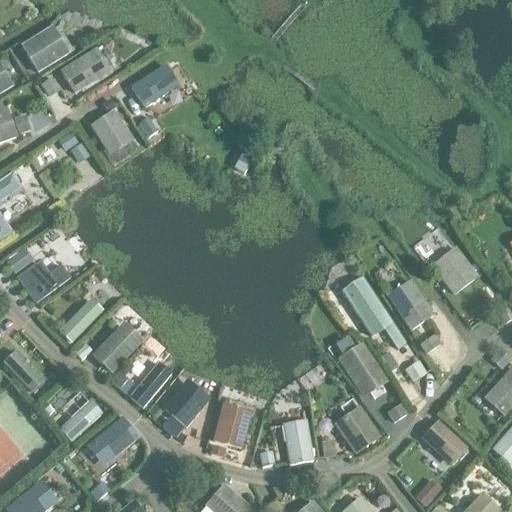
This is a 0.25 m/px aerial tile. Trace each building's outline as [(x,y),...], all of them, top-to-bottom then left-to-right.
[(52,28),(20,48),(39,77),(71,57),(52,28)] [(75,97),(110,74),(96,52),(61,74),(75,97)] [(0,66),(0,98),(14,89),(0,66)] [(146,113),(181,90),(167,68),(132,91),(146,113)] [(49,80),(40,87),(48,100),(58,93),(49,80)] [(108,116),(116,110),(110,102),(102,107),(108,116)] [(6,111),(0,113),(0,145),(16,139),(6,111)] [(111,160),(134,144),(115,114),(91,130),(111,160)] [(25,118),(24,118),(14,122),(19,136),(20,137),(31,133),(25,118)] [(139,126),(149,140),(157,134),(148,120),(139,126)] [(69,135),(56,143),(63,154),(76,146),(69,135)] [(79,146),(68,154),(76,166),(88,159),(79,146)] [(243,156),(234,171),(245,177),(254,163),(243,156)] [(0,247),(14,238),(0,217),(0,208),(23,193),(12,177),(0,185),(0,247)] [(457,301),(481,281),(459,252),(434,270),(457,301)] [(21,253),(4,265),(13,277),(29,265),(21,253)] [(48,281),(39,268),(31,274),(30,274),(18,283),(36,308),(71,282),(63,271),(48,281)] [(409,348),(365,282),(343,296),(374,343),(386,334),(400,354),(409,348)] [(412,335),(435,319),(412,285),(389,300),(412,335)] [(63,301),(53,311),(61,319),(72,309),(63,301)] [(106,316),(92,304),(60,336),(73,348),(106,316)] [(501,327),(511,321),(511,316),(509,310),(495,317),(501,327)] [(124,325),(92,358),(97,364),(110,376),(112,378),(144,345),(124,325)] [(435,337),(420,347),(427,357),(442,347),(435,337)] [(80,361),(82,363),(92,353),(85,347),(76,357),(80,361)] [(364,402),(389,385),(364,348),(339,364),(364,402)] [(499,353),(490,362),(502,373),(511,363),(499,353)] [(46,386),(17,356),(4,368),(34,398),(46,386)] [(419,365),(404,373),(413,385),(426,376),(419,365)] [(174,380),(160,368),(132,401),(146,413),(174,380)] [(506,420),(511,412),(511,371),(485,401),(506,420)] [(133,389),(121,379),(113,388),(125,398),(133,389)] [(188,434),(212,405),(189,385),(164,414),(188,434)] [(54,414),(44,404),(37,410),(46,421),(54,414)] [(88,406),(60,432),(71,444),(99,418),(88,406)] [(400,408),(386,416),(393,427),(407,417),(400,408)] [(244,455),(254,417),(224,409),(214,447),(244,455)] [(357,459),(382,441),(361,411),(336,429),(357,459)] [(122,420),(95,442),(112,464),(139,441),(122,420)] [(175,443),(178,439),(182,434),(169,423),(164,429),(161,432),(166,436),(175,443)] [(290,470),(316,465),(308,424),(283,429),(290,470)] [(451,470),(468,452),(438,424),(422,442),(451,470)] [(511,466),(511,430),(494,451),(511,466)] [(332,445),(321,447),(323,462),(335,460),(332,445)] [(209,457),(218,459),(224,460),(226,451),(211,448),(209,456),(209,457)] [(271,454),(258,456),(261,469),(274,466),(271,454)] [(103,485),(90,496),(96,504),(110,493),(103,485)] [(209,511),(253,511),(225,487),(206,509),(209,511)] [(33,489),(4,511),(48,511),(50,511),(33,489)] [(430,500),(420,490),(413,499),(422,509),(430,500)] [(501,511),(484,496),(468,511),(501,511)] [(368,511),(360,501),(346,511),(368,511)]
